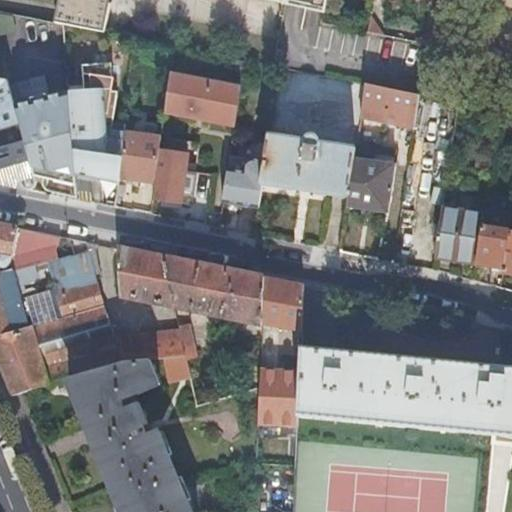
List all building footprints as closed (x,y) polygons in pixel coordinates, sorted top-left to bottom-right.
[(280,0),(282,0),(60,0),(56,22),(104,32),(110,0),(280,0)] [(282,2),(324,11),(326,0),(282,0),(282,2)] [(447,16),(450,2),(441,0),(438,15),(447,16)] [(368,31),(383,34),(371,16),(368,31)] [(432,44),(435,27),(415,40),(432,44)] [(275,65),(280,66),(283,49),(278,48),(275,65)] [(244,70),(245,60),(232,57),(230,67),(244,70)] [(84,89),(69,91),(72,127),(87,129),(84,92),(117,97),(118,91),(112,90),(114,76),(112,76),(111,62),(82,64),(84,89)] [(361,116),(366,83),(280,66),(263,173),(261,182),(348,196),(357,139),(361,116)] [(166,111),(235,125),(241,87),(171,73),(166,111)] [(72,127),(69,91),(52,95),(46,74),(9,83),(21,123),(26,141),(37,180),(77,188),(76,173),(75,168),(72,127)] [(0,128),(21,123),(9,83),(8,79),(0,77),(0,128)] [(415,126),(419,94),(366,83),(361,116),(415,126)] [(117,97),(84,92),(87,129),(72,127),(75,168),(101,166),(100,177),(120,181),(120,177),(127,131),(112,129),(117,97)] [(157,123),(129,119),(127,131),(120,177),(142,180),(156,182),(160,150),(162,137),(155,136),(156,129),(157,123)] [(364,141),(357,139),(348,196),(347,207),(389,213),(396,164),(362,158),(364,141)] [(37,180),(26,141),(0,148),(0,183),(27,189),(28,189),(29,189),(30,189),(30,188),(31,188),(32,188),(33,187),(34,187),(34,186),(35,186),(35,185),(36,184),(36,183),(36,182),(37,182),(37,181),(37,180)] [(188,154),(160,150),(156,182),(155,188),(154,197),(161,198),(182,201),(188,154)] [(75,168),(76,173),(100,177),(101,166),(75,168)] [(261,182),(263,173),(228,167),(223,201),(258,206),(261,182)] [(142,180),(120,177),(120,181),(119,183),(141,186),(142,180)] [(434,255),(475,262),(481,226),(483,213),(441,206),(434,255)] [(59,245),(60,235),(0,224),(0,267),(5,269),(10,266),(12,262),(13,269),(13,271),(62,257),(59,245)] [(503,266),(508,231),(481,226),(475,262),(503,266)] [(511,231),(508,231),(503,266),(502,271),(511,272),(511,231)] [(175,307),(164,256),(119,247),(121,296),(174,306),(175,307)] [(95,270),(90,252),(72,257),(77,275),(95,270)] [(263,323),(265,276),(164,256),(175,307),(213,314),(214,309),(223,311),(223,316),(263,323)] [(77,275),(72,257),(60,260),(63,275),(53,278),(56,291),(35,295),(34,291),(20,294),(13,271),(13,269),(0,272),(0,335),(106,305),(95,270),(77,275)] [(301,330),(303,284),(265,276),(263,323),(301,330)] [(122,361),(115,337),(106,305),(0,335),(0,363),(1,367),(12,392),(70,376),(123,362),(122,361)] [(185,354),(186,361),(196,358),(189,324),(178,326),(179,330),(185,354)] [(149,358),(185,354),(179,330),(115,337),(122,361),(149,358)] [(509,442),(511,441),(511,363),(301,346),(300,370),(298,416),(510,433),(509,442)] [(125,511),(190,511),(157,430),(145,435),(142,426),(148,423),(139,402),(133,404),(130,396),(159,384),(149,358),(122,361),(123,362),(70,376),(125,511)] [(300,370),(261,368),(258,423),(297,425),(298,416),(300,370)]
